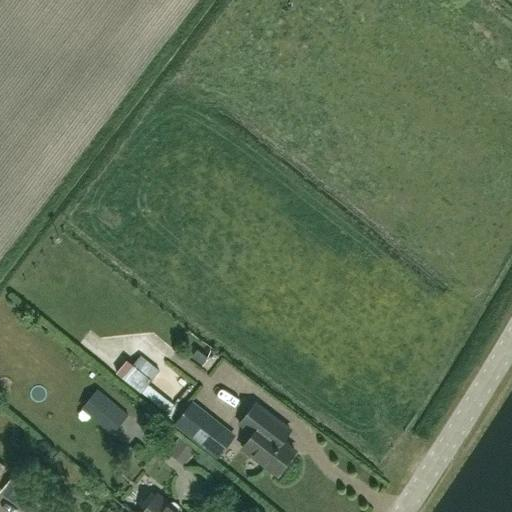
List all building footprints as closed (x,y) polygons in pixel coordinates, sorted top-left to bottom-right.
[(128,416),(113,403),(97,390),(83,408),(81,410),(112,435),(128,416)] [(290,430),(255,403),(240,423),(253,434),(243,448),(278,475),(295,452),(282,441),(290,430)] [(189,405),(174,424),(206,448),(219,458),(234,439),(221,429),(189,405)] [(25,511),(51,511),(57,505),(15,474),(1,492),(25,511)] [(180,511),(180,508),(174,503),(169,504),(158,495),(143,511),(180,511)]
